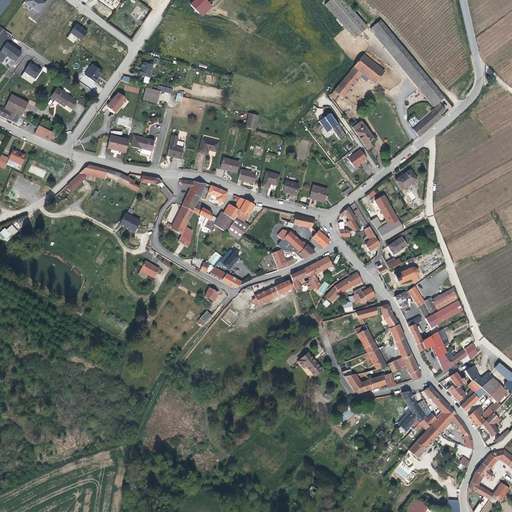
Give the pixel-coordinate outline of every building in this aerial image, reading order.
[(0,0),(0,62),(6,67),(12,59),(15,62),(21,53),(6,42),(12,35),(0,26),(0,14),(10,0),(0,0)] [(25,0),(22,4),(29,10),(32,7),(38,12),(45,3),(41,0),(25,0)] [(198,14),(209,4),(205,0),(194,0),(189,6),(198,14)] [(354,38),(368,27),(345,0),(329,0),(326,3),(354,38)] [(212,7),(209,4),(198,14),(201,17),(212,7)] [(433,107),(440,102),(445,98),(381,20),(370,30),(433,107)] [(81,40),(84,36),(87,32),(76,24),(70,33),(81,40)] [(363,55),(333,92),(342,99),(360,76),(361,74),(367,79),(373,84),(383,72),(363,55)] [(138,75),(144,76),(150,78),(150,77),(149,77),(152,65),(141,62),(138,75)] [(41,71),(37,68),(34,66),(30,63),(24,72),(35,79),(41,71)] [(98,76),(99,76),(102,72),(92,65),(84,76),(94,83),(97,78),(98,76)] [(156,104),(159,91),(155,90),(149,89),(144,87),(141,100),(156,104)] [(57,88),(51,96),(58,101),(57,102),(64,107),(65,105),(71,109),(77,102),(57,88)] [(113,100),(107,107),(115,114),(123,104),(121,103),(124,99),(118,93),(115,97),(114,97),(113,99),(113,100)] [(11,95),(4,108),(15,113),(21,117),(28,103),(11,95)] [(412,128),(417,137),(442,116),(440,114),(446,109),(440,102),(433,107),(434,107),(435,109),(431,112),(412,128)] [(0,115),(11,121),(12,120),(14,114),(15,113),(4,108),(0,105),(0,115)] [(258,116),(248,113),(244,128),(254,131),(258,116)] [(335,126),(337,125),(329,114),(317,122),(325,133),(331,129),(339,141),(345,136),(339,128),(337,129),(335,126)] [(132,120),(129,132),(128,134),(132,135),(129,146),(140,149),(150,151),(153,140),(140,137),(144,123),(132,120)] [(350,127),(366,150),(371,146),(368,141),(372,139),(359,121),(350,127)] [(38,126),(34,134),(49,142),(54,134),(38,126)] [(106,148),(124,152),(127,139),(109,135),(106,148)] [(177,137),(171,135),(166,156),(180,159),(184,144),(183,142),(177,141),(177,137)] [(216,151),(218,142),(202,138),(198,152),(207,154),(208,149),(216,151)] [(353,168),(366,159),(359,150),(347,159),(353,168)] [(12,151),(8,160),(8,161),(21,166),(21,167),(25,157),(12,151)] [(8,160),(1,155),(0,156),(0,161),(4,164),(1,168),(4,169),(6,165),(8,161),(8,160)] [(234,173),(237,161),(221,157),(218,168),(234,173)] [(21,166),(8,161),(6,165),(19,171),(21,166)] [(105,177),(135,192),(138,186),(133,184),(128,182),(129,179),(107,170),(97,167),(94,166),(90,167),(88,167),(85,168),(83,169),(78,175),(104,180),(105,177)] [(402,189),(417,179),(410,168),(395,179),(402,189)] [(240,169),(237,179),(246,182),(246,180),(252,182),(255,173),(240,169)] [(275,189),(279,175),(265,171),(262,186),(275,189)] [(154,185),(162,183),(158,179),(141,176),(140,178),(140,182),(154,185)] [(190,187),(188,192),(199,197),(205,184),(195,182),(181,180),(180,184),(180,185),(190,187)] [(298,185),(293,184),(293,186),(284,183),(282,192),(295,196),(298,185)] [(159,190),(168,200),(172,195),(164,185),(159,190)] [(227,193),(210,186),(205,199),(207,200),(209,197),(210,194),(216,197),(215,200),(222,204),(227,193)] [(311,187),(309,198),(317,199),(316,202),(323,203),(324,200),(326,200),(326,198),(325,197),(326,191),(311,187)] [(345,197),(354,190),(352,187),(350,188),(343,194),(345,197)] [(193,211),(197,214),(201,206),(196,203),(199,197),(188,192),(182,206),(193,211)] [(245,201),(235,196),(234,199),(238,201),(235,208),(239,211),(245,201)] [(388,226),(396,221),(397,221),(383,196),(374,201),(386,221),(386,223),(388,226)] [(255,205),(245,201),(239,211),(236,216),(244,222),(255,205)] [(239,211),(235,208),(229,204),(224,213),(234,219),(236,216),(239,211)] [(185,227),(193,211),(182,206),(171,229),(181,235),(185,227)] [(201,206),(197,214),(208,219),(203,232),(208,235),(214,223),(210,220),(212,216),(210,212),(201,206)] [(354,218),(348,207),(340,213),(340,215),(343,213),(348,220),(346,221),(351,230),(358,230),(353,221),(354,220),(353,218),(354,218)] [(234,219),(224,213),(221,211),(214,223),(226,232),(226,231),(234,219)] [(371,232),(360,213),(356,216),(364,229),(363,230),(367,237),(364,239),(363,241),(365,243),(364,244),(369,251),(378,245),(372,234),(371,232)] [(132,232),(137,220),(125,214),(119,226),(132,232)] [(310,228),(314,219),(295,215),(293,224),(292,228),(294,228),(296,227),(296,225),(310,228)] [(244,222),(236,216),(234,219),(226,231),(238,239),(249,226),(244,222)] [(370,221),(377,229),(386,223),(386,221),(382,223),(378,223),(376,218),(370,221)] [(382,241),(401,230),(396,221),(388,226),(386,223),(377,229),(382,241)] [(337,230),(340,237),(349,236),(346,230),(344,231),(342,222),(337,223),(337,230)] [(185,227),(181,235),(177,241),(187,248),(190,243),(191,230),(185,227)] [(0,243),(2,246),(11,238),(5,231),(0,236),(0,235),(0,243)] [(301,243),(292,234),(289,231),(282,238),(285,241),(296,252),(298,254),(307,245),(303,241),(301,243)] [(323,248),(328,241),(317,231),(312,238),(323,248)] [(405,246),(400,237),(387,246),(392,255),(405,246)] [(314,253),(307,245),(298,254),(296,252),(294,254),(301,261),(304,259),(314,253)] [(287,268),(295,264),(292,259),(285,262),(280,250),(271,254),(267,257),(269,260),(272,257),(278,271),(287,268)] [(222,259),(216,267),(218,268),(219,267),(221,268),(222,266),(227,270),(238,258),(230,251),(222,259)] [(332,266),(327,257),(303,270),(305,273),(312,270),(314,273),(318,272),(327,268),(332,266)] [(393,259),(385,264),(388,271),(400,264),(398,259),(394,261),(393,259)] [(161,270),(154,266),(153,267),(146,263),(139,275),(146,279),(149,275),(156,279),(161,270)] [(200,271),(208,276),(214,269),(204,264),(200,271)] [(418,273),(415,269),(412,267),(394,276),(397,285),(411,279),(413,283),(417,281),(415,277),(418,273)] [(208,276),(221,282),(225,275),(214,269),(208,276)] [(309,291),(313,289),(310,284),(317,280),(316,278),(315,276),(314,273),(312,270),(305,273),(303,270),(290,275),(295,291),(301,289),(300,287),(306,285),(309,291)] [(346,279),(334,287),(338,295),(361,280),(356,273),(346,279)] [(235,289),(238,287),(240,283),(225,275),(221,282),(231,288),(235,289)] [(291,289),(288,280),(255,296),(256,300),(259,305),(279,295),(291,289)] [(310,284),(313,289),(319,286),(317,280),(310,284)] [(325,281),(317,291),(322,295),(330,285),(325,281)] [(355,294),(366,289),(364,286),(353,291),(355,294)] [(409,290),(407,291),(410,296),(416,306),(417,305),(420,304),(423,302),(418,295),(414,286),(409,290)] [(334,306),(340,299),(338,295),(334,287),(329,293),(325,298),(334,306)] [(365,302),(374,297),(369,287),(366,289),(355,294),(352,296),(356,303),(359,302),(360,303),(364,301),(365,302)] [(214,302),(219,293),(209,289),(205,297),(214,302)] [(455,302),(457,301),(452,289),(449,291),(455,302)] [(404,292),(397,296),(393,297),(400,311),(406,308),(405,305),(407,305),(403,299),(410,296),(407,291),(404,292)] [(419,309),(425,318),(455,302),(449,291),(430,300),(429,298),(423,302),(420,304),(422,307),(419,309)] [(243,296),(237,302),(242,307),(248,302),(243,296)] [(430,328),(462,311),(457,301),(455,302),(425,318),(430,328)] [(385,305),(380,307),(380,310),(383,320),(384,320),(388,328),(397,324),(392,317),(388,306),(385,305)] [(375,308),(355,313),(359,320),(376,314),(375,308)] [(320,321),(315,311),(309,315),(314,324),(320,321)] [(136,321),(139,324),(146,315),(142,312),(136,321)] [(200,320),(205,324),(212,316),(206,312),(200,320)] [(415,317),(406,323),(408,327),(413,324),(421,320),(419,317),(416,318),(415,317)] [(393,342),(404,338),(397,324),(388,328),(389,329),(390,331),(389,332),(393,342)] [(413,324),(408,327),(419,352),(424,349),(421,341),(421,340),(413,324)] [(354,330),(364,349),(374,344),(365,326),(354,330)] [(390,331),(389,329),(376,337),(377,340),(389,332),(390,331)] [(431,346),(442,372),(450,367),(452,366),(448,361),(453,357),(447,350),(445,352),(443,349),(446,346),(444,341),(446,340),(442,329),(421,340),(421,341),(424,349),(431,346)] [(455,339),(463,350),(471,343),(467,337),(464,333),(455,339)] [(401,358),(411,354),(404,338),(393,342),(397,350),(399,355),(401,358)] [(376,349),(385,345),(384,340),(374,344),(376,349)] [(448,361),(452,366),(452,367),(454,365),(460,360),(466,355),(469,359),(476,352),(475,348),(471,343),(463,350),(453,357),(448,361)] [(364,349),(367,353),(376,349),(374,344),(364,349)] [(376,349),(367,353),(376,370),(378,369),(384,366),(383,363),(376,349)] [(298,362),(301,365),(304,368),(306,366),(315,376),(322,370),(312,357),(308,353),(298,362)] [(410,375),(413,381),(419,379),(421,376),(419,371),(411,354),(401,358),(396,360),(400,369),(402,368),(405,367),(409,375),(410,375)] [(460,360),(463,364),(469,359),(466,355),(460,360)] [(400,371),(400,369),(396,360),(395,360),(391,362),(388,365),(392,374),(400,371)] [(508,380),(503,386),(511,392),(511,389),(511,374),(497,363),(493,368),(497,372),(508,380)] [(475,384),(479,388),(480,387),(492,378),(488,374),(489,373),(488,372),(486,374),(480,379),(478,377),(473,366),(464,371),(470,381),(475,384)] [(306,367),(303,370),(309,377),(312,374),(306,367)] [(366,378),(367,379),(371,375),(370,374),(378,371),(378,369),(376,370),(364,373),(366,378)] [(449,377),(457,388),(467,382),(464,378),(461,379),(457,372),(449,377)] [(359,395),(373,390),(368,382),(367,379),(366,378),(361,379),(363,384),(361,385),(355,375),(353,375),(346,377),(345,377),(354,392),(359,395)] [(386,389),(395,386),(395,385),(394,385),(390,375),(387,376),(381,378),(386,389)] [(381,391),(386,389),(381,378),(381,377),(368,382),(373,390),(380,388),(381,391)] [(480,387),(485,392),(489,395),(497,387),(503,394),(506,391),(492,378),(480,387)] [(466,386),(471,389),(475,384),(470,381),(466,386)] [(467,394),(469,397),(479,388),(475,384),(471,389),(467,394)] [(429,386),(423,390),(442,411),(437,417),(438,418),(443,413),(450,407),(441,397),(429,386)] [(447,390),(458,402),(465,397),(457,388),(454,389),(451,386),(447,390)] [(460,406),(465,411),(483,393),(485,392),(480,387),(479,388),(469,397),(460,406)] [(489,395),(487,397),(489,399),(491,397),(492,398),(496,401),(497,402),(501,397),(500,396),(503,394),(497,387),(489,395)] [(409,392),(401,394),(404,400),(411,396),(409,392)] [(411,396),(404,400),(408,408),(410,412),(411,414),(399,426),(405,432),(416,420),(419,424),(426,418),(425,417),(426,416),(427,418),(431,414),(424,400),(416,404),(414,401),(416,400),(414,395),(411,396)] [(483,415),(487,419),(500,406),(497,403),(497,402),(496,401),(483,415)] [(507,407),(502,403),(500,406),(487,419),(486,420),(482,424),(492,437),(498,432),(493,425),(498,420),(497,419),(507,407)] [(467,416),(477,428),(482,424),(486,420),(479,413),(483,410),(478,406),(467,416)] [(443,413),(438,418),(432,424),(440,433),(452,421),(465,436),(464,444),(473,449),(472,440),(470,434),(464,423),(450,407),(443,413)] [(399,426),(411,414),(410,412),(407,415),(397,425),(399,426)] [(436,419),(431,414),(427,418),(426,416),(425,417),(426,418),(419,424),(414,429),(415,431),(421,426),(426,429),(436,419)] [(433,441),(440,433),(432,424),(424,433),(433,441)] [(412,446),(408,451),(417,458),(433,441),(424,433),(412,446)] [(502,441),(506,437),(503,434),(496,440),(498,443),(502,441)] [(400,445),(408,451),(412,446),(404,441),(400,445)] [(509,468),(511,463),(511,457),(503,450),(489,455),(480,465),(476,471),(473,477),(471,482),(477,485),(480,482),(485,475),(492,482),(495,478),(488,471),(497,460),(500,460),(509,468)] [(395,471),(404,479),(412,471),(403,462),(395,471)] [(407,483),(416,475),(413,471),(404,479),(407,483)] [(472,511),(480,511),(493,495),(481,488),(477,485),(471,482),(469,488),(482,497),(481,499),(483,500),(482,501),(480,500),(472,511)] [(501,500),(509,489),(502,484),(493,495),(501,500)] [(425,511),(428,508),(413,500),(406,511),(425,511)] [(448,500),(446,511),(459,511),(460,508),(459,503),(459,500),(448,500)]
